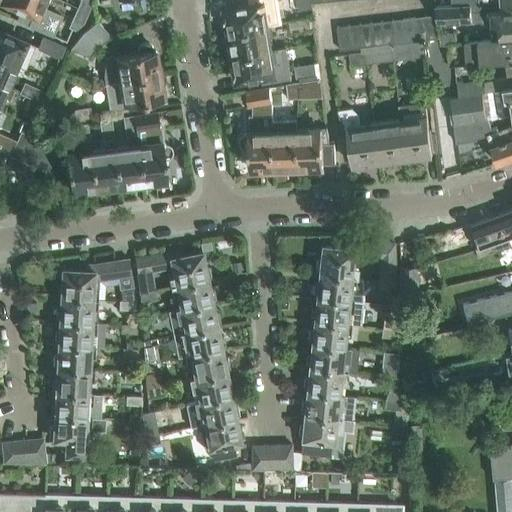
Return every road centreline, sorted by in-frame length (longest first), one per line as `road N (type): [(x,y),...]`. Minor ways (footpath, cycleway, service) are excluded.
road 1 (residential): [(257,210),(437,205),(511,184)]
road 2 (residential): [(268,437),(257,210)]
road 3 (residential): [(2,241),(216,213)]
road 4 (residential): [(216,213),(185,0)]
road 5 (residential): [(22,433),(2,241)]
